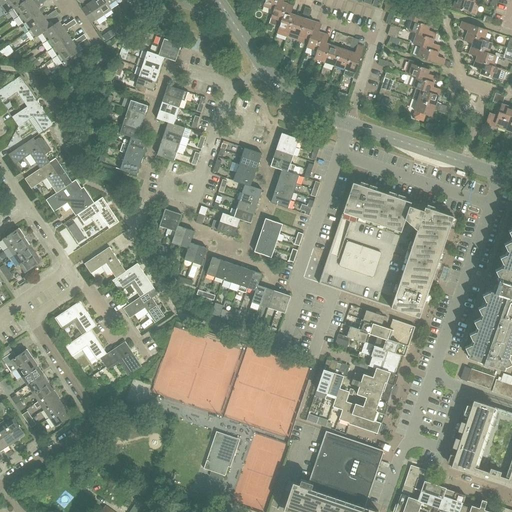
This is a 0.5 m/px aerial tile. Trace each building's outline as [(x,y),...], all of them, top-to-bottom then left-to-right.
[(9,0),(0,6),(0,8),(4,15),(12,9),(26,0),(25,0),(9,0)] [(12,9),(17,17),(39,3),(40,5),(43,2),(41,0),(37,0),(36,1),(35,0),(34,0),(33,1),(31,0),(26,0),(12,9)] [(87,0),(90,3),(80,9),(91,24),(103,15),(92,0),(87,0)] [(92,0),(103,15),(111,10),(108,6),(106,2),(104,0),(92,0)] [(265,0),(263,7),(273,10),(276,0),(265,0)] [(284,0),(276,0),(273,10),(271,17),(270,17),(269,19),(270,20),(271,18),(281,22),(287,4),(283,3),(284,0)] [(449,0),(447,5),(451,6),(463,10),(472,14),(475,15),(479,4),(477,3),(474,2),(466,0),(455,0),(455,3),(449,0)] [(39,3),(17,17),(22,24),(40,13),(37,8),(40,7),(39,5),(40,5),(39,3)] [(288,38),(289,35),(289,33),(295,16),(291,14),(293,6),(287,4),(281,22),(279,29),(278,28),(277,31),(278,31),(277,34),(288,38)] [(407,9),(404,18),(405,18),(412,21),(413,20),(429,26),(431,21),(432,20),(423,17),(425,13),(408,7),(407,9)] [(50,20),(54,17),(51,13),(46,16),(45,14),(42,16),(40,13),(22,24),(27,32),(49,18),(50,20)] [(386,23),(391,25),(394,15),(389,13),(386,23)] [(288,38),(297,41),(305,19),(295,16),(289,33),(289,35),(288,38)] [(32,39),(41,34),(50,27),(48,23),(50,22),(49,21),(50,20),(49,18),(27,32),(32,39)] [(297,41),(307,44),(315,22),(305,19),(297,41)] [(412,21),(409,31),(410,32),(417,34),(434,40),(436,33),(428,30),(429,26),(413,20),(412,21)] [(59,22),(50,27),(41,34),(46,41),(67,27),(69,29),(73,27),(70,22),(65,26),(64,24),(62,26),(59,22)] [(315,22),(307,44),(307,47),(317,51),(323,34),(319,33),(321,25),(315,22)] [(463,22),(460,29),(468,31),(467,35),(484,41),(487,30),(463,22)] [(391,25),(387,35),(391,36),(397,39),(400,28),(391,25)] [(46,41),(51,49),(69,37),(66,33),(69,31),(68,30),(69,29),(67,27),(46,41)] [(116,34),(112,29),(102,36),(106,41),(116,34)] [(324,64),(325,62),(324,62),(330,45),(326,44),(329,36),(323,34),(317,51),(314,58),(313,57),(312,60),(314,61),(314,59),(323,62),(322,64),(324,64)] [(413,44),(414,44),(421,47),(421,46),(439,53),(441,46),(433,43),(434,40),(417,34),(413,44)] [(467,35),(465,41),(472,44),(471,48),(488,54),(492,43),(491,43),(484,41),(467,35)] [(400,40),(397,39),(391,36),(389,42),(399,45),(400,40)] [(79,44),(83,41),(80,37),(75,40),(74,39),(71,40),(69,37),(51,49),(56,56),(78,42),(79,44)] [(160,37),(156,46),(178,54),(181,44),(167,40),(160,37)] [(64,69),(78,60),(75,55),(79,52),(76,48),(79,46),(78,45),(79,44),(78,42),(56,56),(64,69)] [(120,52),(123,53),(127,55),(130,45),(123,43),(120,52)] [(333,67),(334,68),(341,49),(330,45),(324,62),(325,62),(334,66),(333,67)] [(345,69),(343,75),(353,79),(364,47),(358,45),(356,49),(355,53),(351,52),(345,69)] [(164,57),(164,58),(176,61),(178,54),(156,46),(154,53),(159,55),(164,57)] [(421,47),(417,57),(442,66),(445,59),(437,57),(439,53),(421,46),(421,47)] [(471,48),(469,55),(477,57),(476,61),(493,67),(493,66),(496,57),(495,56),(494,56),(488,54),(471,48)] [(336,66),(345,69),(351,52),(341,49),(334,68),(336,68),(336,66)] [(147,51),(144,60),(162,66),(164,58),(164,57),(159,55),(154,53),(147,51)] [(125,60),(127,55),(123,53),(120,52),(118,58),(125,60)] [(380,59),(378,65),(392,69),(394,64),(380,59)] [(144,60),(141,68),(159,74),(162,66),(144,60)] [(410,75),(411,76),(417,77),(434,83),(436,77),(428,74),(430,70),(413,64),(414,61),(410,60),(405,74),(407,74),(406,75),(409,76),(410,75)] [(476,61),(473,67),(482,70),(480,74),(499,81),(502,82),(506,69),(503,68),(500,67),(499,68),(493,66),(493,67),(476,61)] [(141,68),(139,76),(156,82),(159,74),(141,68)] [(386,73),(384,79),(391,81),(393,75),(386,73)] [(16,92),(26,107),(37,100),(20,76),(0,89),(0,100),(1,102),(16,92)] [(136,85),(148,89),(153,90),(156,82),(139,76),(136,85)] [(413,88),(415,89),(421,91),(438,96),(440,90),(433,87),(434,83),(417,77),(411,76),(407,86),(413,88)] [(165,94),(182,100),(186,101),(189,93),(168,85),(165,94)] [(412,99),(416,100),(446,110),(447,107),(439,104),(437,103),(436,102),(438,96),(421,91),(415,89),(412,99)] [(180,108),(182,100),(165,94),(162,102),(180,108)] [(43,131),(44,130),(53,124),(37,100),(26,107),(11,117),(18,127),(33,117),(43,131)] [(131,100),(128,109),(145,115),(148,106),(131,100)] [(445,114),(446,110),(416,100),(415,101),(417,102),(414,111),(415,111),(413,118),(423,122),(425,115),(431,117),(433,111),(436,111),(445,114)] [(162,102),(159,110),(177,116),(180,108),(162,102)] [(493,115),(489,114),(486,124),(494,126),(495,125),(499,126),(498,128),(506,131),(511,111),(508,110),(509,108),(501,105),(500,109),(496,108),(493,115)] [(145,115),(128,109),(125,117),(142,123),(145,115)] [(156,119),(168,122),(174,124),(177,116),(159,110),(156,119)] [(125,117),(122,125),(140,131),(142,123),(125,117)] [(174,124),(168,122),(165,130),(183,136),(186,128),(174,124)] [(120,133),(131,137),(137,139),(140,131),(122,125),(120,133)] [(165,130),(162,138),(180,144),(183,136),(165,130)] [(281,133),(278,141),(296,147),(298,139),(281,133)] [(137,139),(131,137),(128,145),(145,151),(148,142),(137,139)] [(29,154),(39,169),(49,162),(44,154),(46,153),(47,152),(47,151),(48,150),(48,148),(48,147),(47,146),(42,138),(39,138),(35,140),(33,138),(8,155),(14,164),(29,154)] [(162,138),(160,146),(177,153),(180,144),(162,138)] [(275,149),(293,155),(296,147),(278,141),(275,149)] [(120,151),(125,153),(142,159),(145,151),(128,145),(122,143),(120,151)] [(177,153),(160,146),(157,155),(175,161),(177,153)] [(241,156),(258,161),(261,153),(243,147),(241,156)] [(293,155),(275,149),(272,157),(290,163),(293,155)] [(142,159),(125,153),(123,161),(140,167),(142,159)] [(255,169),(258,161),(241,156),(238,164),(255,169)] [(295,165),(290,163),(272,157),(269,166),(281,169),(287,171),(292,173),(295,165)] [(39,169),(24,179),(31,188),(46,178),(56,193),(71,183),(54,159),(49,162),(39,169)] [(123,161),(120,170),(137,175),(140,167),(123,161)] [(252,178),(255,169),(238,164),(235,172),(252,178)] [(298,175),(292,173),(287,171),(281,169),(278,177),(296,183),(298,175)] [(250,186),(252,178),(235,172),(232,180),(244,184),(250,186)] [(278,177),(275,185),(293,191),(299,193),(302,185),(296,183),(278,177)] [(78,214),(87,208),(94,203),(83,187),(81,188),(75,180),(71,183),(56,193),(46,200),(52,210),(68,199),(78,214)] [(376,190),(368,187),(367,187),(359,184),(353,182),(319,283),(418,317),(419,317),(424,301),(427,294),(436,268),(438,260),(439,259),(441,251),(450,225),(453,217),(453,216),(433,209),(426,207),(404,200),(397,197),(395,197),(388,194),(376,190)] [(241,192),(258,198),(261,189),(250,186),(244,184),(241,192)] [(290,199),(293,191),(275,185),(273,193),(290,199)] [(256,206),(258,198),(241,192),(239,200),(256,206)] [(287,208),(290,199),(273,193),(270,202),(287,208)] [(99,213),(109,228),(119,221),(103,197),(94,203),(87,208),(78,214),(84,223),(99,213)] [(253,214),(256,206),(239,200),(236,209),(253,214)] [(221,204),(219,203),(214,201),(212,207),(219,209),(221,204)] [(201,205),(200,208),(198,214),(205,216),(208,208),(201,205)] [(159,226),(167,229),(173,212),(165,209),(159,226)] [(233,217),(239,219),(250,223),(253,214),(236,209),(233,216),(233,217)] [(181,215),(173,212),(167,229),(175,232),(177,226),(178,226),(181,215)] [(236,226),(239,219),(233,217),(233,216),(222,212),(219,221),(236,226)] [(202,225),(205,216),(198,214),(195,222),(202,225)] [(262,226),(279,232),(282,224),(265,219),(262,226)] [(236,226),(219,221),(216,229),(233,235),(236,226)] [(68,227),(78,242),(85,238),(75,223),(68,227)] [(171,243),(180,246),(185,229),(178,226),(177,226),(175,232),(171,243)] [(277,241),(279,232),(262,226),(259,235),(277,241)] [(3,239),(9,249),(25,238),(19,228),(3,239)] [(185,229),(180,246),(187,249),(188,249),(190,243),(194,232),(185,229)] [(477,362),(477,363),(487,366),(487,363),(504,369),(505,365),(511,363),(508,357),(510,352),(511,351),(511,229),(509,231),(511,236),(510,241),(504,244),(507,249),(506,254),(500,257),(503,262),(501,267),(495,270),(498,275),(497,279),(498,280),(494,292),(490,291),(489,292),(488,292),(483,296),(485,300),(484,305),(478,308),(481,313),(479,318),(474,321),(477,326),(475,332),(470,334),(472,339),(470,345),(465,347),(468,353),(466,356),(478,360),(478,362),(477,362)] [(274,249),(277,241),(259,235),(257,243),(274,249)] [(25,238),(9,249),(14,256),(31,245),(25,238)] [(191,263),(192,263),(198,245),(190,243),(188,249),(187,249),(184,260),(184,264),(184,265),(186,266),(188,266),(190,266),(191,263)] [(254,251),(271,257),(274,249),(257,243),(254,251)] [(14,256),(19,265),(36,254),(31,245),(14,256)] [(206,248),(198,245),(192,263),(200,266),(206,248)] [(105,263),(115,277),(125,271),(108,246),(84,263),(90,273),(105,263)] [(36,254),(19,265),(24,272),(41,261),(36,254)] [(220,259),(212,257),(206,275),(214,277),(220,259)] [(222,280),(228,262),(220,259),(214,277),(222,280)] [(228,262),(222,280),(231,283),(236,265),(228,262)] [(115,277),(112,279),(118,289),(133,279),(143,294),(147,292),(153,288),(136,263),(125,271),(115,277)] [(0,267),(0,268),(4,275),(9,272),(4,265),(0,267)] [(236,265),(231,283),(239,286),(245,268),(236,265)] [(246,293),(247,288),(253,271),(245,268),(239,286),(237,290),(246,293)] [(262,273),(253,271),(247,288),(255,291),(256,291),(258,285),(262,273)] [(4,275),(8,281),(13,278),(9,272),(4,275)] [(251,302),(259,305),(265,287),(258,285),(256,291),(255,291),(251,302)] [(259,305),(268,308),(274,290),(265,287),(259,305)] [(122,308),(130,318),(144,308),(154,323),(164,316),(152,298),(157,294),(153,288),(147,292),(143,294),(122,308)] [(209,293),(198,290),(197,295),(207,298),(209,293)] [(274,290),(268,308),(276,310),(282,293),(274,290)] [(290,296),(282,293),(276,310),(285,313),(290,296)] [(96,326),(91,319),(79,301),(54,317),(61,327),(76,317),(86,332),(90,330),(96,326)] [(214,307),(211,314),(219,317),(221,310),(214,307)] [(222,309),(219,317),(227,319),(229,313),(230,312),(222,309)] [(360,319),(360,320),(381,327),(381,326),(384,318),(386,319),(387,317),(363,309),(363,310),(365,311),(362,320),(360,319)] [(229,313),(227,319),(235,322),(237,315),(229,313)] [(244,316),(238,313),(235,322),(241,324),(244,316)] [(415,326),(392,319),(382,348),(382,349),(395,353),(395,354),(403,356),(404,356),(405,357),(415,326)] [(381,327),(360,320),(362,321),(359,330),(369,334),(376,336),(375,339),(379,341),(383,327),(381,326),(381,327)] [(377,346),(379,341),(375,339),(376,336),(369,334),(359,330),(347,325),(346,327),(349,327),(346,336),(338,334),(337,338),(342,340),(343,336),(350,339),(364,343),(365,344),(366,342),(377,346)] [(100,358),(106,354),(90,330),(86,332),(65,346),(71,355),(81,349),(91,364),(100,358)] [(342,340),(337,338),(334,345),(346,349),(348,342),(350,339),(343,336),(342,340)] [(122,344),(106,354),(100,358),(106,367),(121,358),(129,369),(132,372),(141,366),(125,341),(122,344)] [(388,371),(397,374),(403,356),(395,354),(395,353),(382,349),(382,348),(377,346),(366,342),(365,344),(364,343),(361,353),(360,352),(358,357),(363,359),(365,355),(370,357),(367,366),(371,367),(375,369),(376,368),(388,372),(388,371)] [(16,369),(31,359),(25,350),(16,356),(13,351),(2,359),(11,372),(16,369)] [(37,367),(31,359),(16,369),(21,377),(37,367)] [(371,367),(367,366),(354,361),(353,366),(369,371),(371,367)] [(21,377),(27,385),(42,375),(43,374),(41,371),(40,372),(37,367),(21,377)] [(460,379),(466,381),(470,369),(464,367),(460,379)] [(393,386),(397,374),(388,371),(388,372),(376,368),(375,369),(374,373),(372,377),(384,381),(383,382),(393,386)] [(325,396),(326,396),(333,373),(332,374),(324,371),(324,369),(323,369),(315,393),(316,393),(317,391),(326,394),(325,396)] [(472,383),(476,371),(470,369),(466,381),(472,383)] [(472,383),(478,385),(482,373),(476,371),(472,383)] [(333,373),(326,396),(325,399),(334,402),(332,408),(343,376),(342,378),(333,375),(334,373),(333,373)] [(478,385),(484,387),(488,375),(482,373),(478,385)] [(511,376),(503,373),(501,381),(511,384),(511,376)] [(390,394),(393,386),(383,382),(384,381),(372,377),(363,374),(360,381),(359,384),(390,394)] [(48,383),(42,375),(27,385),(32,393),(48,383)] [(488,375),(484,387),(489,389),(494,377),(488,375)] [(338,422),(345,402),(348,394),(349,389),(348,392),(339,389),(342,381),(345,383),(347,377),(343,376),(332,408),(333,408),(333,407),(342,410),(338,422)] [(0,381),(4,388),(9,385),(5,379),(0,381)] [(377,400),(387,404),(390,394),(359,384),(360,381),(357,380),(352,379),(350,384),(358,386),(356,394),(365,397),(366,396),(377,400)] [(491,392),(498,394),(502,381),(501,381),(495,379),(491,392)] [(504,396),(508,383),(502,381),(498,394),(504,396)] [(32,393),(38,402),(53,391),(48,383),(32,393)] [(9,385),(4,388),(8,394),(13,391),(9,385)] [(59,399),(53,391),(38,402),(34,404),(37,408),(41,406),(43,409),(59,399)] [(11,398),(15,405),(20,401),(16,395),(11,398)] [(365,397),(363,406),(384,413),(387,404),(377,400),(366,396),(365,397)] [(65,407),(59,399),(43,409),(49,418),(65,407)] [(450,466),(511,486),(511,412),(473,400),(450,466)] [(20,401),(15,405),(19,411),(24,407),(20,401)] [(354,405),(345,402),(338,422),(339,422),(339,420),(348,423),(348,425),(349,425),(349,424),(356,426),(359,417),(360,414),(363,406),(359,405),(356,404),(356,402),(355,402),(354,405)] [(359,417),(380,424),(384,413),(363,406),(360,414),(359,417)] [(52,428),(70,415),(65,407),(49,418),(46,420),(51,427),(52,428)] [(22,414),(26,421),(31,417),(27,411),(22,414)] [(308,414),(306,420),(316,424),(318,417),(308,414)] [(26,421),(30,427),(35,423),(31,417),(26,421)] [(359,417),(356,426),(377,433),(380,424),(359,417)] [(6,424),(17,440),(19,439),(19,438),(24,434),(14,419),(6,424)] [(0,424),(1,427),(0,427),(0,433),(8,446),(17,440),(6,424),(4,421),(0,423),(0,424)] [(33,431),(37,437),(42,434),(38,428),(33,431)] [(378,511),(379,511),(365,506),(367,500),(379,466),(384,451),(351,440),(326,431),(308,481),(301,479),(299,484),(297,483),(293,482),(283,509),(288,511),(290,511),(378,511)] [(8,446),(0,433),(0,450),(0,451),(8,446)] [(204,468),(207,470),(211,471),(220,474),(223,475),(226,466),(229,467),(238,439),(223,434),(220,441),(214,438),(204,468)] [(411,465),(407,474),(426,481),(430,471),(411,465)] [(211,471),(209,476),(218,479),(220,474),(211,471)] [(415,488),(435,495),(438,485),(426,481),(407,474),(404,485),(415,489),(415,488)] [(431,505),(435,495),(415,488),(415,489),(404,485),(401,494),(412,497),(412,498),(422,502),(431,505)] [(440,485),(438,485),(435,495),(431,505),(433,506),(439,508),(438,509),(439,509),(440,508),(448,511),(447,511),(448,511),(454,492),(446,489),(446,487),(442,486),(440,485)] [(454,492),(448,511),(449,511),(450,511),(458,511),(464,495),(454,492)] [(401,494),(397,504),(419,511),(422,502),(412,498),(412,497),(401,494)] [(469,511),(471,506),(462,503),(465,495),(464,495),(458,511),(469,511)] [(137,500),(131,509),(134,511),(137,511),(143,504),(137,500)] [(471,506),(469,511),(480,511),(481,508),(484,500),(482,500),(479,508),(471,505),(471,506)] [(495,511),(492,510),(491,511),(484,509),(486,501),(484,500),(481,508),(480,511),(495,511)]
